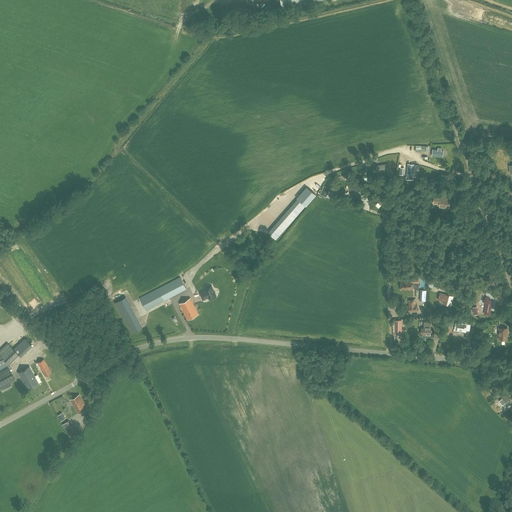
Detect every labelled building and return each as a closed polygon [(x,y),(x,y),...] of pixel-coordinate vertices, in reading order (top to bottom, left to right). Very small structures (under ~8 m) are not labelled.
[(337,181),(332,177),(328,181),(332,185),(337,181)] [(357,197),(357,196),(359,186),(350,184),(348,190),(351,191),(350,196),(357,197)] [(321,193),(320,194),(327,197),(327,195),(330,188),(324,185),(321,193)] [(298,199),(268,233),(276,239),(305,206),(306,206),(316,195),(307,187),(297,198),(298,199)] [(386,197),(382,193),(375,199),(379,203),(378,204),(379,205),(380,204),(381,205),(386,200),(387,201),(389,199),(387,196),(386,197)] [(435,195),(434,203),(440,203),(440,205),(446,206),(446,203),(449,203),(449,199),(446,199),(446,197),(445,197),(445,196),(435,195)] [(457,246),(464,244),(463,240),(462,240),(460,235),(455,236),(457,246)] [(410,280),(401,280),(401,289),(408,288),(408,289),(413,289),(412,282),(413,282),(413,283),(418,282),(418,277),(410,278),(410,280)] [(186,289),(180,278),(140,298),(146,309),(186,289)] [(216,296),(212,286),(205,289),(205,290),(200,293),(203,300),(209,297),(210,299),(216,296)] [(451,306),(454,296),(445,294),(440,293),(438,300),(443,301),(443,304),(451,306)] [(131,334),(142,328),(126,296),(115,302),(131,334)] [(486,297),(484,299),(484,298),(483,299),(484,300),(483,301),(486,304),(485,309),(484,314),(489,315),(490,310),(491,303),(492,303),(491,303),(491,302),(491,301),(486,297)] [(188,319),(198,314),(191,298),(180,303),(188,319)] [(408,312),(418,311),(417,303),(415,304),(414,299),(408,299),(409,305),(407,305),(408,312)] [(41,314),(33,319),(36,324),(45,319),(41,314)] [(466,332),(466,330),(470,331),(470,324),(467,324),(455,322),(454,330),(459,331),(459,329),(461,329),(462,329),(462,331),(466,332)] [(426,335),(426,336),(431,336),(431,326),(424,326),(424,327),(421,327),(421,335),(426,335)] [(508,328),(499,328),(498,335),(499,335),(499,339),(507,339),(507,335),(508,328)] [(8,343),(0,350),(0,355),(7,362),(9,364),(18,354),(20,356),(23,354),(16,346),(14,349),(8,343)] [(51,373),(43,359),(37,362),(45,376),(51,373)] [(27,389),(38,383),(29,366),(18,372),(24,383),(22,384),(25,388),(26,388),(27,389)] [(0,387),(0,388),(10,383),(15,380),(9,368),(0,373),(0,387)] [(12,387),(10,383),(0,388),(2,392),(12,387)] [(510,399),(503,390),(498,394),(502,398),(499,401),(502,405),(506,402),(509,400),(510,399)] [(78,413),(87,408),(79,394),(70,399),(78,413)] [(70,436),(75,433),(67,421),(62,424),(70,436)]
